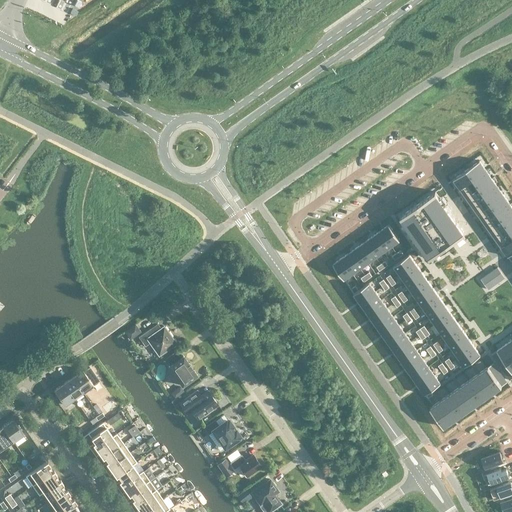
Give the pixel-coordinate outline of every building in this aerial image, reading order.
[(480,161),(467,170),(473,179),(486,170),(480,161)] [(467,170),(453,179),(460,188),(473,179),(467,170)] [(486,170),(473,179),(479,187),(492,178),(486,170)] [(492,178),(479,187),(485,196),(498,187),(492,178)] [(473,179),(460,188),(466,197),(479,187),(473,179)] [(479,187),(466,197),(472,205),(485,196),(479,187)] [(498,187),(485,196),(491,204),(504,195),(498,187)] [(436,192),(400,216),(430,258),(465,233),(436,192)] [(504,195),(491,204),(497,213),(510,204),(504,195)] [(485,196),(472,205),(478,214),(491,204),(485,196)] [(491,204),(478,214),(484,222),(497,213),(491,204)] [(511,206),(510,204),(497,213),(503,221),(511,214),(511,206)] [(497,213),(484,222),(490,231),(503,221),(497,213)] [(511,214),(503,221),(509,230),(511,227),(511,214)] [(503,221),(490,231),(496,239),(509,230),(503,221)] [(389,225),(381,230),(392,246),(400,240),(389,225)] [(381,230),(373,236),(384,252),(392,246),(381,230)] [(511,234),(509,230),(496,239),(502,248),(511,240),(511,234)] [(373,236),(365,241),(376,257),(384,252),(373,236)] [(511,240),(502,248),(508,257),(511,254),(511,253),(511,240)] [(365,241),(357,247),(368,263),(376,257),(365,241)] [(357,247),(349,253),(360,268),(368,263),(357,247)] [(349,253),(341,258),(352,274),(360,268),(349,253)] [(409,254),(393,265),(400,274),(415,263),(409,254)] [(341,258),(333,264),(344,280),(352,274),(341,258)] [(415,263),(400,274),(405,283),(421,272),(415,263)] [(421,272),(405,283),(411,291),(427,280),(421,272)] [(427,280),(411,291),(417,299),(433,288),(427,280)] [(355,293),(354,293),(360,302),(376,291),(370,282),(359,290),(355,293)] [(433,288),(417,299),(423,308),(439,297),(433,288)] [(376,291),(360,302),(366,310),(382,299),(376,291)] [(439,297),(423,308),(429,316),(445,305),(439,297)] [(382,299),(366,310),(372,319),(387,308),(382,299)] [(445,305),(429,316),(435,324),(451,313),(445,305)] [(387,308),(372,319),(378,327),(393,316),(387,308)] [(451,313),(435,324),(441,333),(456,322),(451,313)] [(393,316),(378,327),(384,335),(399,324),(393,316)] [(456,322),(441,333),(447,341),(462,330),(456,322)] [(399,324),(384,335),(389,344),(405,333),(399,324)] [(126,332),(131,339),(141,332),(136,325),(126,332)] [(151,328),(139,337),(145,346),(150,343),(159,355),(176,343),(164,326),(154,333),(151,328)] [(462,330),(447,341),(452,349),(468,338),(462,330)] [(405,333),(389,344),(395,352),(411,341),(405,333)] [(468,338),(452,349),(458,358),(474,347),(468,338)] [(411,341),(395,352),(401,360),(417,349),(411,341)] [(511,352),(506,344),(497,350),(499,354),(501,357),(504,360),(506,364),(511,359),(511,352)] [(474,347),(458,358),(465,366),(480,355),(474,347)] [(417,349),(401,360),(407,369),(423,358),(417,349)] [(176,351),(166,358),(170,365),(169,366),(169,365),(169,366),(169,367),(182,385),(182,386),(183,385),(197,376),(197,375),(197,374),(192,368),(189,363),(184,356),(183,356),(180,358),(176,351)] [(423,358),(407,369),(413,377),(429,366),(423,358)] [(493,363),(488,367),(502,386),(507,382),(493,363)] [(429,366),(413,377),(419,385),(434,374),(429,366)] [(488,367),(469,380),(482,400),(502,386),(488,367)] [(93,385),(83,370),(72,377),(83,392),(93,385)] [(434,374),(419,385),(425,394),(426,394),(430,391),(441,383),(434,374)] [(83,392),(72,377),(63,383),(74,398),(83,392)] [(469,380),(450,394),(463,413),(482,400),(469,380)] [(74,398),(63,383),(54,390),(65,405),(74,398)] [(198,390),(197,390),(179,402),(187,414),(192,410),(198,419),(218,404),(208,391),(201,396),(199,395),(198,396),(195,392),(198,390)] [(450,394),(430,408),(444,427),(463,413),(450,394)] [(93,406),(99,414),(102,412),(97,404),(93,406)] [(24,434),(13,419),(3,426),(13,441),(24,434)] [(215,420),(204,427),(209,434),(220,450),(225,447),(230,444),(231,445),(238,441),(238,440),(237,439),(239,438),(238,437),(240,436),(236,430),(234,431),(231,427),(233,425),(229,420),(227,421),(226,420),(219,426),(215,420)] [(113,436),(103,422),(88,433),(94,442),(89,446),(92,451),(113,436)] [(136,425),(128,430),(133,437),(140,432),(136,425)] [(13,441),(3,426),(0,427),(0,441),(4,447),(13,441)] [(124,443),(117,434),(113,436),(92,451),(96,456),(100,453),(103,458),(105,457),(104,456),(124,443)] [(130,452),(124,443),(104,456),(105,457),(108,461),(102,465),(105,470),(130,452)] [(500,450),(481,457),(485,468),(504,461),(500,450)] [(137,462),(130,452),(105,470),(109,475),(113,472),(116,477),(118,475),(133,464),(137,462)] [(254,456),(253,454),(245,460),(242,455),(230,463),(234,469),(239,465),(247,476),(262,466),(256,459),(256,458),(255,457),(255,456),(254,456)] [(35,457),(29,462),(32,467),(39,462),(35,457)] [(230,466),(225,459),(218,464),(223,471),(230,466)] [(53,471),(46,461),(26,476),(32,485),(53,471)] [(139,474),(133,464),(118,475),(121,479),(115,483),(118,488),(139,474)] [(501,467),(485,473),(489,484),(509,476),(506,468),(502,470),(501,467)] [(59,480),(53,471),(32,485),(39,495),(59,480)] [(150,480),(143,471),(139,474),(118,488),(122,493),(126,491),(129,495),(131,494),(150,480)] [(279,491),(270,479),(252,492),(260,503),(258,504),(263,511),(268,511),(281,503),(276,496),(275,497),(274,495),(279,491)] [(66,490),(59,480),(39,495),(46,504),(66,490)] [(156,490),(150,480),(131,494),(134,498),(128,502),(132,507),(156,490)] [(511,484),(511,482),(490,489),(494,500),(511,492),(511,484)] [(252,496),(247,489),(238,495),(243,502),(252,496)] [(54,511),(72,499),(66,490),(46,504),(51,511),(54,511)] [(144,511),(163,499),(156,490),(132,507),(135,511),(139,509),(141,511),(144,511)] [(10,494),(5,497),(8,502),(13,499),(10,494)] [(511,498),(500,503),(503,511),(507,511),(511,510),(511,498)] [(17,504),(13,499),(8,502),(12,508),(17,504)] [(74,511),(79,509),(72,499),(54,511),(74,511)] [(164,511),(170,508),(163,499),(144,511),(164,511)]
